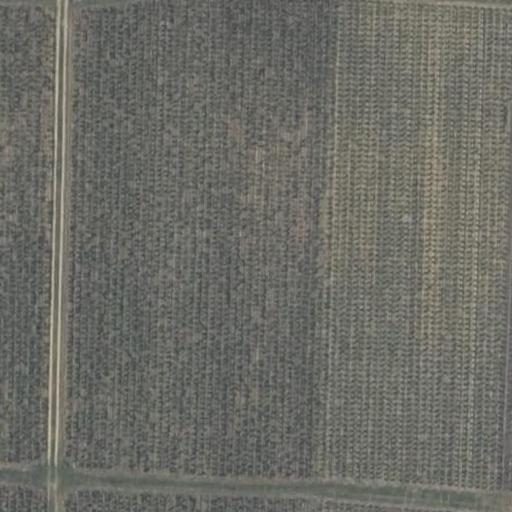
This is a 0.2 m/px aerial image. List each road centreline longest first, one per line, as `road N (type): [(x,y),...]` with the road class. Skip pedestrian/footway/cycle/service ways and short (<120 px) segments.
road 1 (track): [(511,506),(0,473)]
road 2 (track): [(61,0),(52,511)]
